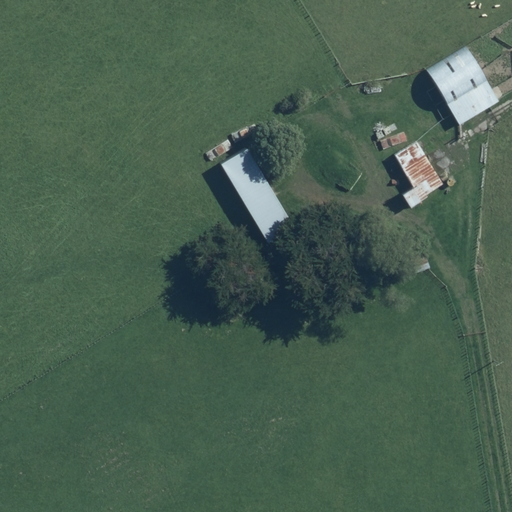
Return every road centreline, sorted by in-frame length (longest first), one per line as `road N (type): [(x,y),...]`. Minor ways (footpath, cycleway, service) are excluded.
road 1 (track): [(464,285),(411,221),(314,193),(299,165),(302,143),(327,115),(375,106),(408,110),(462,160),(463,259)]
road 2 (track): [(411,221),(378,183),(334,92),(263,0)]
road 3 (track): [(463,259),(502,511)]
